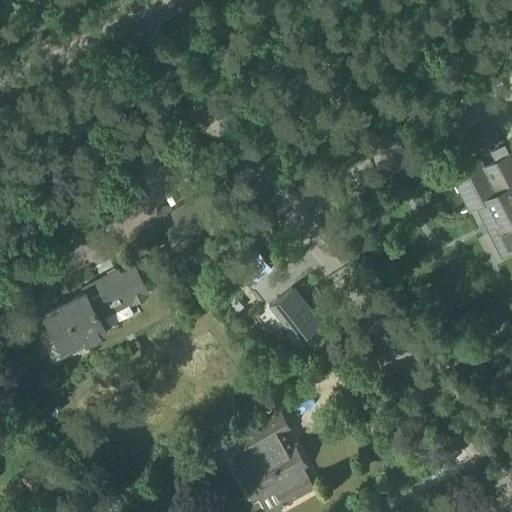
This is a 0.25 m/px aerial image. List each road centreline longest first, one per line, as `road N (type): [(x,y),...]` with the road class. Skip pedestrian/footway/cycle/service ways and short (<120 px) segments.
road 1 (residential): [(0,94),(137,27),(283,214)]
road 2 (residential): [(283,214),(511,501)]
road 3 (residential): [(511,93),(283,214)]
